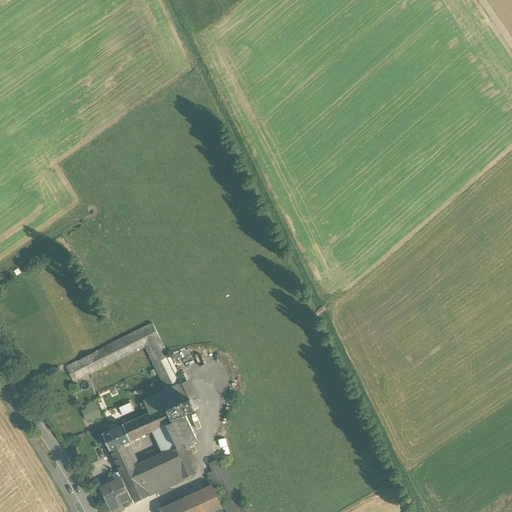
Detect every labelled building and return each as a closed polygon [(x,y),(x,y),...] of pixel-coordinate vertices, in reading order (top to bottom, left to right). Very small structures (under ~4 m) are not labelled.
[(183,385),(153,324),(96,352),(78,360),(66,367),(73,382),(145,347),(167,393),(183,385)] [(84,381),(80,383),(84,391),(88,390),(84,381)] [(96,397),(85,402),(95,426),(107,421),(96,397)] [(155,397),(147,401),(152,412),(159,409),(155,397)] [(190,399),(167,410),(171,420),(195,409),(190,399)] [(147,401),(140,404),(142,410),(147,408),(149,414),(152,412),(147,401)] [(120,407),(124,415),(134,410),(131,402),(120,407)] [(149,414),(123,425),(130,441),(166,425),(171,423),(163,407),(159,409),(152,412),(149,414)] [(171,423),(166,425),(177,447),(182,445),(197,438),(186,415),(171,423)] [(116,422),(108,425),(111,431),(119,427),(116,422)] [(111,431),(103,434),(110,450),(111,450),(124,444),(130,441),(123,425),(119,427),(111,431)] [(134,467),(124,444),(111,450),(135,502),(148,496),(134,467)] [(177,447),(134,467),(148,496),(195,474),(182,445),(177,447)] [(246,511),(220,458),(209,464),(213,471),(208,474),(226,511),(246,511)] [(119,472),(112,475),(115,481),(121,478),(119,472)] [(115,481),(101,487),(110,507),(111,508),(121,503),(131,498),(121,478),(115,481)] [(212,485),(175,502),(179,511),(211,511),(222,507),(212,485)] [(131,498),(121,503),(124,509),(134,505),(131,498)] [(179,511),(175,502),(160,509),(161,511),(179,511)] [(121,503),(111,508),(110,507),(109,508),(111,511),(118,511),(124,509),(121,503)]
